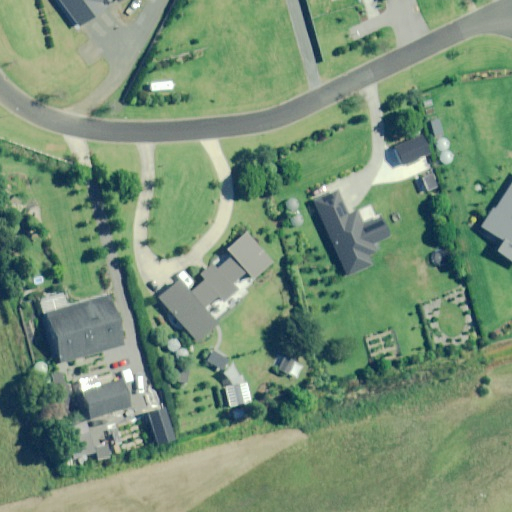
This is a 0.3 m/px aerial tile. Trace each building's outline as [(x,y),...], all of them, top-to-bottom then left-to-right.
[(53,0),(76,29),(111,2),(114,6),(121,0),(53,0)] [(438,115),(432,97),(423,100),(429,118),(438,115)] [(511,178),(479,228),(501,243),(495,253),(511,264),(511,178)] [(345,216),(335,192),(312,202),(346,277),(370,267),(365,257),(374,253),(371,246),(388,238),(378,218),(360,226),(354,212),(345,216)] [(214,268),(211,265),(198,276),(201,280),(186,293),(176,281),(156,299),(194,343),(215,326),(201,310),(215,297),(220,303),(234,291),(229,285),(243,273),(250,281),(270,264),(243,233),(224,250),(228,256),(214,268)] [(122,347),(107,295),(64,308),(60,294),(39,300),(58,365),(122,347)] [(208,370),(210,370),(212,370),(214,370),(215,369),(217,368),(218,367),(219,365),(219,363),(220,362),(220,360),(220,358),(219,357),(219,355),(218,354),(216,352),(215,351),(213,351),(212,350),(210,350),(208,350),(207,351),(205,352),(204,353),(202,354),(201,355),(201,357),(200,358),(200,360),(200,362),(201,364),(201,365),(202,367),(204,368),(205,369),(207,370),(208,370)] [(291,362),(279,356),(273,369),(286,375),(291,362)] [(186,371),(177,370),(175,383),(184,384),(186,371)] [(59,373),(39,379),(42,390),(62,385),(59,373)] [(120,380),(113,382),(111,375),(72,385),(82,420),(88,418),(88,421),(128,409),(120,380)] [(91,454),(83,422),(53,430),(61,462),(91,454)] [(104,445),(91,449),(95,462),(108,458),(104,445)]
